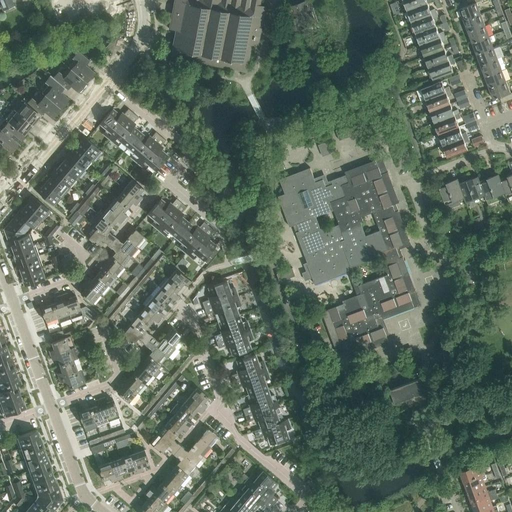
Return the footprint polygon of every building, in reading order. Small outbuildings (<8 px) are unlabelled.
[(0,0),(0,3),(3,10),(14,6),(12,1),(13,0),(0,0)] [(259,3),(259,0),(174,0),(169,29),(175,30),(170,56),(245,71),(250,45),(257,46),(265,6),(259,5),(259,3)] [(308,0),(287,8),(296,30),(318,22),(310,0),(308,0)] [(403,0),(407,11),(429,3),(427,0),(403,0)] [(477,2),(460,9),(464,20),(481,14),(477,2)] [(429,3),(407,11),(412,22),(437,13),(435,9),(432,10),(429,3)] [(437,13),(412,22),(416,34),(437,26),(435,19),(438,17),(437,13)] [(468,31),(486,25),(481,14),(464,20),(468,31)] [(472,43),(490,36),(486,25),(468,31),(472,43)] [(437,26),(416,34),(420,45),(445,36),(444,32),(440,33),(437,26)] [(490,36),(472,43),(477,54),(494,48),(492,42),(495,41),(496,39),(494,35),(490,37),(490,36)] [(445,36),(420,45),(425,56),(446,48),(443,42),(447,40),(445,36)] [(446,48),(425,56),(429,68),(453,59),(451,54),(449,55),(446,48)] [(481,65),(498,59),(494,48),(477,54),(481,65)] [(73,58),(74,59),(68,67),(86,81),(94,72),(84,64),(88,59),(78,51),(73,58)] [(502,57),(498,59),(481,65),(485,76),(502,70),(500,64),(504,63),(502,57)] [(451,65),(455,63),(453,59),(429,68),(433,80),(454,72),(451,65)] [(62,75),(58,72),(53,78),(64,88),(67,90),(71,85),(78,91),(86,81),(68,67),(62,75)] [(489,88),(506,81),(502,70),(485,76),(489,88)] [(449,78),(452,86),(462,82),(459,74),(449,78)] [(45,82),(49,86),(43,93),(60,108),(68,98),(60,92),(64,88),(53,78),(50,76),(48,78),(45,82)] [(443,80),(417,90),(421,102),(452,90),(450,87),(446,88),(443,80)] [(511,98),(511,92),(511,93),(506,81),(489,88),(494,99),(500,97),(502,103),(511,98)] [(446,97),(453,95),(452,90),(421,102),(426,100),(430,111),(449,104),(446,97)] [(465,90),(455,93),(458,101),(468,97),(465,90)] [(44,111),(52,117),(60,108),(43,93),(36,101),(32,98),(27,104),(40,115),(44,111)] [(461,108),(471,105),(468,97),(458,101),(461,108)] [(21,99),(13,109),(32,125),(40,115),(27,104),(21,99)] [(459,110),(452,112),(449,104),(430,111),(435,123),(460,113),(459,110)] [(104,133),(111,139),(133,112),(128,108),(124,114),(122,112),(119,116),(111,110),(100,124),(106,129),(104,133)] [(13,109),(7,116),(4,113),(2,115),(26,135),(25,134),(32,125),(13,109)] [(121,142),(127,147),(139,133),(133,128),(136,124),(134,122),(138,117),(133,112),(111,139),(118,145),(121,142)] [(457,119),(462,118),(460,113),(435,123),(439,134),(460,126),(457,119)] [(474,113),(464,116),(467,124),(476,120),(474,113)] [(1,117),(4,119),(0,124),(0,129),(17,143),(22,137),(24,138),(26,135),(2,115),(1,117)] [(479,128),(479,126),(476,120),(467,124),(469,131),(479,128)] [(467,133),(463,134),(460,126),(439,134),(443,146),(468,136),(467,133)] [(340,140),(355,135),(352,127),(337,132),(340,140)] [(11,154),(9,152),(17,143),(0,129),(0,144),(0,145),(0,144),(0,152),(7,159),(11,154)] [(131,156),(138,162),(160,136),(156,132),(151,137),(149,136),(146,139),(139,133),(127,147),(134,153),(131,156)] [(482,135),(472,139),(475,147),(485,143),(482,135)] [(95,162),(103,153),(84,136),(76,146),(95,162)] [(160,136),(138,162),(146,168),(149,165),(155,170),(167,157),(160,151),(164,147),(162,146),(166,140),(160,136)] [(470,141),(468,136),(443,146),(448,157),(468,150),(465,143),(468,142),(470,141)] [(95,162),(76,146),(68,155),(85,169),(93,160),(95,162)] [(78,179),(85,169),(68,155),(61,164),(78,179)] [(332,180),(333,184),(326,186),(323,179),(316,182),(311,167),(280,179),(285,193),(278,196),(289,223),(290,227),(297,224),(300,231),(297,231),(309,261),(304,263),(305,264),(306,263),(314,284),(348,271),(357,295),(343,300),(347,311),(340,314),(337,306),(322,312),(335,346),(342,344),(343,347),(351,345),(355,355),(389,342),(383,327),(380,328),(376,318),(382,315),(383,318),(414,306),(409,292),(415,290),(403,256),(400,257),(396,246),(410,241),(399,210),(396,211),(393,205),(400,202),(388,171),(381,174),(376,160),(345,171),(349,182),(343,184),(340,177),(332,180)] [(111,167),(106,163),(102,167),(107,172),(111,167)] [(70,188),(78,179),(61,164),(53,173),(70,188)] [(119,168),(116,165),(108,175),(111,177),(119,168)] [(102,167),(98,172),(103,176),(107,172),(102,167)] [(53,173),(45,182),(62,197),(70,188),(53,173)] [(480,180),(478,176),(489,204),(508,197),(501,178),(499,173),(480,180)] [(511,174),(501,178),(508,197),(511,195),(511,174)] [(103,186),(111,177),(108,175),(100,184),(103,186)] [(459,183),(458,179),(466,202),(485,195),(488,204),(489,204),(478,176),(459,183)] [(132,179),(124,189),(139,201),(142,197),(139,194),(143,188),(141,187),(132,179)] [(464,197),(466,202),(458,179),(439,186),(447,209),(461,204),(459,199),(464,197)] [(95,186),(90,181),(86,186),(91,190),(95,186)] [(45,182),(37,192),(54,206),(62,197),(45,182)] [(95,195),(103,186),(100,184),(92,193),(95,195)] [(86,186),(82,191),(87,195),(91,190),(86,186)] [(124,189),(117,198),(128,207),(132,202),(136,205),(139,201),(124,189)] [(87,205),(95,195),(92,193),(84,203),(87,205)] [(43,220),(50,211),(33,196),(25,206),(43,220)] [(117,198),(109,207),(124,219),(127,215),(123,212),(128,207),(117,198)] [(152,223),(159,229),(181,202),(176,198),(171,204),(170,202),(167,206),(160,200),(148,214),(155,219),(152,223)] [(80,204),(74,199),(71,204),(76,208),(80,204)] [(169,231),(176,237),(187,223),(180,217),(184,213),(182,212),(186,207),(181,202),(159,229),(166,235),(169,231)] [(87,205),(84,203),(77,212),(82,216),(80,214),(87,205)] [(71,204),(67,208),(72,213),(76,208),(71,204)] [(35,230),(43,220),(25,206),(18,215),(29,225),(35,230)] [(101,210),(97,213),(112,226),(116,220),(120,223),(124,219),(109,207),(104,213),(101,210)] [(69,221),(74,225),(82,216),(77,212),(69,221)] [(94,217),(90,222),(93,225),(112,241),(115,237),(113,236),(107,231),(112,226),(97,213),(94,217)] [(5,230),(9,240),(23,235),(23,233),(29,225),(18,215),(5,230)] [(179,246),(186,252),(208,225),(203,221),(199,227),(197,225),(194,229),(187,223),(176,237),(182,242),(179,246)] [(93,225),(86,235),(97,244),(101,239),(106,243),(108,245),(112,241),(93,225)] [(208,225),(186,252),(194,258),(197,255),(206,263),(217,250),(214,248),(215,246),(208,241),(211,237),(209,235),(214,230),(208,225)] [(132,233),(127,239),(138,248),(146,239),(135,229),(131,226),(128,230),(132,233)] [(55,231),(51,227),(47,232),(52,236),(55,231)] [(23,235),(9,240),(13,252),(34,244),(30,232),(23,235)] [(47,232),(43,237),(44,240),(50,238),(52,236),(47,232)] [(138,248),(127,239),(123,244),(117,239),(115,237),(112,241),(130,257),(138,248)] [(123,266),(130,257),(112,241),(108,245),(116,251),(112,257),(123,266)] [(38,255),(34,244),(13,252),(17,263),(38,255)] [(161,251),(159,249),(150,258),(153,261),(161,251)] [(43,267),(38,255),(17,263),(21,274),(43,267)] [(164,258),(161,256),(153,266),(156,268),(164,258)] [(104,259),(100,263),(115,275),(123,266),(112,257),(107,262),(104,259)] [(145,270),(153,261),(150,258),(143,268),(145,270)] [(100,270),(96,275),(107,284),(115,275),(100,263),(97,267),(100,270)] [(148,277),(156,268),(153,266),(145,275),(148,277)] [(21,274),(26,286),(47,278),(43,267),(21,274)] [(138,279),(145,270),(143,268),(135,277),(138,279)] [(191,281),(176,269),(168,278),(179,288),(184,282),(188,286),(191,281)] [(88,277),(85,281),(100,294),(100,293),(107,284),(96,275),(92,280),(88,277)] [(140,286),(148,277),(145,275),(137,284),(140,286)] [(168,278),(165,276),(158,285),(175,300),(179,296),(175,293),(179,288),(168,278)] [(135,277),(127,286),(130,288),(138,279),(135,277)] [(202,302),(204,308),(238,296),(235,286),(229,288),(226,280),(209,287),(212,295),(207,297),(208,299),(202,302)] [(85,288),(81,294),(83,295),(92,303),(100,294),(85,281),(81,285),(85,288)] [(133,295),(140,286),(137,284),(130,293),(133,295)] [(175,300),(158,285),(150,294),(164,306),(168,301),(172,304),(175,300)] [(122,297),(130,288),(127,286),(120,295),(122,297)] [(69,298),(67,293),(62,295),(70,318),(83,314),(91,320),(96,315),(85,306),(80,307),(76,295),(69,298)] [(125,304),(133,295),(130,293),(122,302),(125,304)] [(163,314),(160,311),(164,306),(150,294),(142,303),(160,318),(163,314)] [(57,297),(59,302),(52,304),(59,322),(59,321),(60,322),(70,318),(62,295),(57,297)] [(115,306),(122,297),(120,295),(112,304),(115,306)] [(218,313),(221,321),(238,315),(236,307),(242,305),(238,296),(204,308),(206,314),(213,312),(214,314),(218,313)] [(44,301),(39,303),(46,322),(53,319),(54,323),(59,322),(52,304),(46,306),(44,301)] [(117,314),(125,304),(122,302),(114,312),(117,314)] [(153,319),(157,322),(160,318),(142,303),(134,313),(137,315),(148,324),(153,319)] [(112,304),(104,314),(107,316),(115,306),(112,304)] [(115,316),(117,314),(114,312),(106,321),(109,323),(115,316)] [(137,315),(129,324),(146,338),(148,340),(152,336),(144,330),(148,324),(137,315)] [(214,336),(216,342),(251,329),(247,320),(241,322),(238,315),(221,321),(224,329),(220,331),(220,333),(214,336)] [(146,338),(129,324),(121,334),(133,343),(138,337),(143,342),(146,338)] [(164,329),(168,332),(164,337),(178,349),(181,345),(178,343),(183,337),(168,324),(164,329)] [(251,329),(216,342),(218,348),(225,346),(226,348),(231,347),(233,355),(251,348),(248,341),(254,339),(252,333),(251,329)] [(53,341),(51,342),(64,337),(62,331),(51,335),(53,341)] [(75,347),(70,335),(64,337),(51,342),(54,349),(49,351),(51,355),(74,347),(75,347)] [(152,336),(148,340),(151,342),(168,356),(172,360),(180,351),(178,349),(164,337),(159,343),(154,338),(152,336)] [(151,342),(148,340),(145,344),(152,350),(148,355),(160,365),(168,356),(151,342)] [(192,344),(190,347),(193,351),(191,354),(187,357),(190,359),(193,356),(199,349),(192,344)] [(52,360),(57,359),(60,365),(78,359),(74,347),(51,355),(52,360)] [(403,350),(409,365),(417,362),(412,347),(403,350)] [(8,351),(0,353),(0,366),(13,361),(11,354),(9,354),(8,351)] [(230,375),(232,381),(267,369),(264,360),(257,362),(255,354),(237,360),(240,369),(236,370),(237,373),(230,375)] [(140,357),(137,361),(152,374),(156,377),(161,372),(157,369),(160,365),(148,355),(144,361),(140,357)] [(186,359),(180,366),(182,368),(188,361),(190,359),(187,357),(186,359)] [(59,378),(78,372),(75,365),(80,363),(78,359),(60,365),(62,372),(57,373),(59,378)] [(13,361),(0,366),(0,379),(16,374),(14,370),(16,369),(13,361)] [(133,365),(137,369),(133,374),(144,384),(152,374),(137,361),(133,365)] [(174,378),(177,374),(182,368),(180,366),(172,376),(174,378)] [(247,386),(250,394),(267,388),(264,380),(270,378),(267,369),(232,381),(235,387),(241,385),(242,388),(247,386)] [(86,382),(82,370),(78,372),(59,378),(61,383),(65,381),(68,388),(86,382)] [(16,374),(0,379),(0,391),(19,385),(21,384),(19,377),(17,377),(16,374)] [(129,379),(125,376),(121,380),(137,393),(144,384),(133,374),(129,379)] [(428,375),(390,390),(395,404),(433,390),(428,375)] [(167,387),(174,378),(172,376),(164,384),(167,387)] [(182,378),(180,376),(173,384),(176,386),(182,378)] [(133,404),(140,395),(137,393),(121,380),(118,384),(122,387),(117,392),(128,402),(128,401),(132,404),(133,404)] [(159,396),(167,387),(164,384),(156,394),(159,396)] [(173,384),(166,393),(168,395),(176,386),(173,384)] [(0,391),(0,404),(20,398),(19,393),(21,393),(18,386),(19,386),(19,385),(0,391)] [(208,397),(197,387),(189,397),(204,409),(207,405),(204,403),(208,397)] [(244,412),(245,415),(251,412),(279,402),(276,393),(270,396),(267,388),(250,394),(253,402),(248,404),(249,407),(243,409),(244,412)] [(166,393),(158,402),(160,404),(168,395),(166,393)] [(159,396),(156,394),(148,403),(151,405),(159,396)] [(118,413),(113,399),(106,402),(104,397),(100,399),(108,422),(119,418),(118,413)] [(204,409),(189,397),(181,406),(193,416),(197,410),(200,413),(204,409)] [(22,401),(20,398),(0,404),(0,407),(3,416),(26,408),(24,400),(22,401)] [(100,399),(95,401),(96,405),(90,408),(95,421),(96,426),(108,422),(100,399)] [(160,404),(158,402),(150,411),(153,413),(160,404)] [(279,422),(283,420),(278,407),(280,406),(279,402),(251,412),(245,415),(247,421),(258,417),(259,420),(262,428),(279,422)] [(148,403),(141,411),(144,414),(151,405),(148,403)] [(192,424),(188,421),(193,416),(181,406),(177,403),(169,412),(173,415),(188,428),(192,424)] [(82,405),(77,407),(83,426),(84,425),(86,431),(97,427),(96,426),(95,421),(90,408),(84,410),(82,405)] [(150,411),(148,413),(142,421),(145,423),(153,413),(150,411)] [(185,432),(188,428),(173,415),(166,424),(177,434),(181,429),(185,432)] [(262,428),(254,431),(256,437),(262,435),(263,437),(268,436),(271,444),(288,438),(286,430),(292,428),(288,418),(283,420),(279,422),(262,428)] [(180,445),(178,443),(173,439),(177,434),(166,424),(158,434),(176,449),(180,445)] [(203,433),(199,430),(196,434),(211,447),(219,437),(208,428),(203,433)] [(36,430),(15,437),(19,449),(42,441),(40,433),(38,434),(36,430)] [(166,447),(173,453),(176,449),(158,434),(150,443),(161,453),(166,447)] [(192,438),(196,441),(192,447),(203,456),(211,447),(196,434),(192,438)] [(42,441),(19,449),(24,461),(45,453),(43,449),(45,448),(42,441)] [(103,443),(91,447),(93,454),(105,450),(104,447),(103,443)] [(180,445),(176,449),(179,451),(195,465),(200,459),(203,462),(206,459),(203,456),(192,447),(188,452),(182,447),(180,445)] [(226,460),(234,450),(232,448),(223,458),(226,460)] [(176,449),(173,453),(175,455),(181,460),(176,465),(191,478),(192,478),(191,477),(194,474),(190,471),(195,465),(179,451),(176,449)] [(149,463),(144,450),(132,454),(139,472),(144,470),(142,466),(149,463)] [(45,453),(24,461),(28,472),(51,463),(48,455),(46,456),(45,453)] [(134,474),(139,472),(132,454),(121,458),(126,472),(132,469),(134,474)] [(14,464),(12,458),(5,461),(7,467),(14,464)] [(119,474),(126,472),(121,458),(109,462),(116,480),(120,479),(119,474)] [(223,458),(222,460),(216,467),(218,469),(226,460),(223,458)] [(110,477),(111,482),(116,480),(109,462),(98,466),(103,480),(110,477)] [(51,463),(28,472),(32,483),(53,476),(51,471),(53,471),(51,463)] [(482,464),(474,467),(460,471),(464,482),(486,474),(482,464)] [(168,467),(165,471),(180,484),(180,483),(184,487),(191,478),(176,465),(172,470),(168,467)] [(216,467),(208,476),(211,478),(213,475),(218,469),(216,467)] [(257,477),(252,472),(245,480),(273,504),(277,499),(272,495),(274,492),(270,489),(276,482),(262,470),(257,477)] [(165,478),(161,484),(172,493),(180,484),(165,471),(161,475),(165,478)] [(486,479),(487,478),(486,474),(464,482),(468,493),(486,486),(484,480),(486,479)] [(53,476),(32,483),(35,493),(35,495),(57,487),(59,486),(56,478),(54,478),(53,476)] [(211,478),(208,476),(200,485),(203,487),(211,478)] [(260,501),(269,509),(273,504),(245,480),(239,487),(244,492),(239,498),(253,510),(260,501)] [(13,490),(11,484),(5,486),(7,492),(13,490)] [(152,485),(149,489),(164,502),(172,493),(161,484),(156,489),(152,485)] [(200,485),(192,495),(195,497),(203,487),(200,485)] [(35,495),(34,496),(36,497),(50,510),(52,511),(53,511),(64,500),(59,486),(57,487),(35,495)] [(496,489),(488,492),(486,486),(468,493),(472,503),(497,494),(496,489)] [(146,493),(150,497),(145,502),(157,511),(161,511),(168,505),(164,502),(149,489),(146,493)] [(491,500),(499,497),(497,494),(472,503),(474,511),(477,511),(493,506),(491,500)] [(192,495),(184,504),(187,506),(195,497),(192,495)] [(36,497),(28,506),(34,511),(48,511),(50,510),(36,497)] [(229,500),(222,508),(227,511),(250,511),(253,510),(239,498),(234,504),(229,500)] [(133,508),(137,511),(157,511),(145,502),(141,507),(137,504),(133,508)]
